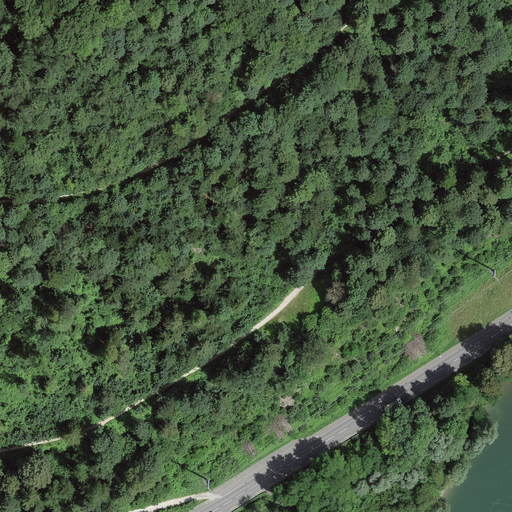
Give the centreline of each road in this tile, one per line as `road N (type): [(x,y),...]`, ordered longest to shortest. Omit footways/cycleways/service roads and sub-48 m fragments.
road 1 (track): [(511,149),(447,181),(339,255),(209,362),(131,414),(0,447)]
road 2 (track): [(385,0),(155,165),(73,195),(0,203)]
road 3 (tertiary): [(210,511),(511,324)]
road 4 (track): [(143,0),(71,24),(0,19)]
